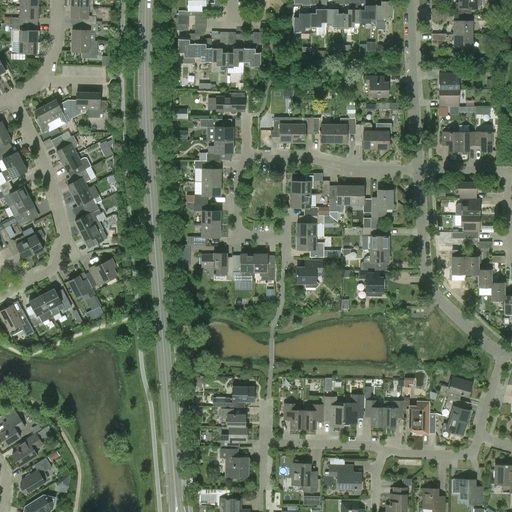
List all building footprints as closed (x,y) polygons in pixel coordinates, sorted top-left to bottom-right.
[(178,16),(178,17),(188,16),(195,16),(204,16),(204,12),(203,12),(203,7),(207,7),(206,0),(192,0),(193,1),(189,1),(189,11),(178,11),(178,16)] [(310,14),(310,27),(322,27),(322,24),(326,24),(326,10),(326,0),(327,0),(326,0),(318,0),(320,0),(320,10),(316,10),(316,14),(310,14)] [(343,14),(343,27),(355,27),(355,24),(359,24),(359,0),(351,0),(351,4),(353,4),(353,10),(349,10),(349,14),(343,14)] [(359,0),(359,24),(370,23),(372,26),(376,26),(376,5),(372,5),(372,1),(366,1),(366,0),(359,0)] [(458,0),(458,3),(455,3),(455,14),(471,14),(471,9),(477,9),(477,6),(480,6),(481,5),(482,4),(482,0),(458,0)] [(381,5),(376,5),(376,26),(376,30),(385,30),(385,19),(388,19),(388,15),(393,15),(393,1),(381,1),(381,5)] [(12,18),(12,24),(27,25),(27,19),(38,19),(38,7),(20,7),(20,18),(12,18)] [(88,8),(71,7),(70,18),(71,18),(71,24),(73,24),(98,25),(101,25),(101,22),(96,22),(96,15),(88,15),(88,8)] [(336,10),(326,10),(326,24),(334,23),(334,27),(343,27),(343,14),(336,14),(336,10)] [(310,27),(310,14),(300,14),(300,18),(294,18),(294,31),(305,31),(305,29),(310,29),(310,27)] [(188,16),(178,17),(178,24),(178,31),(188,31),(188,16)] [(453,34),(472,34),(472,21),(453,21),(453,34)] [(27,25),(12,24),(12,30),(19,31),(19,42),(37,43),(37,31),(26,31),(27,25)] [(73,24),(73,30),(72,30),(72,41),(89,42),(90,33),(98,33),(98,25),(73,24)] [(195,44),(194,58),(200,58),(200,62),(211,62),(211,48),(211,40),(211,39),(205,39),(205,44),(199,44),(199,36),(200,36),(200,37),(203,37),(204,32),(195,32),(195,36),(194,44),(195,44)] [(221,32),(220,40),(234,41),(234,33),(221,32)] [(472,34),(453,34),(453,47),(472,47),(472,34)] [(195,44),(194,44),(190,44),(190,40),(179,40),(178,54),(184,54),(184,57),(194,58),(195,44)] [(89,42),(72,41),(71,52),(84,53),(84,59),(97,59),(97,51),(97,42),(89,42)] [(37,43),(19,42),(19,54),(11,53),(11,60),(26,61),(26,54),(37,54),(37,43)] [(362,43),(362,51),(377,51),(377,43),(362,43)] [(222,48),(211,48),(211,62),(217,62),(217,67),(227,67),(227,53),(222,53),(222,48)] [(227,53),(227,67),(238,67),(238,63),(244,63),(244,49),(233,49),(233,53),(227,53)] [(244,49),(244,63),(249,63),(249,67),(260,67),(260,53),(255,53),(255,49),(244,49)] [(439,90),(458,90),(458,73),(445,73),(445,79),(439,79),(439,90)] [(379,76),(365,76),(365,83),(368,83),(368,96),(387,96),(387,83),(379,83),(379,76)] [(458,105),(458,90),(439,90),(439,100),(445,100),(445,105),(458,105)] [(76,100),(70,100),(70,116),(71,119),(80,114),(80,110),(88,110),(88,93),(77,93),(76,100)] [(88,93),(88,110),(99,110),(99,113),(106,113),(106,101),(100,101),(100,93),(88,93)] [(229,93),(229,96),(216,96),(216,111),(237,111),(237,110),(244,110),(245,93),(237,93),(229,93)] [(207,97),(207,109),(215,110),(215,97),(207,97)] [(68,100),(58,105),(56,100),(45,106),(57,128),(65,124),(65,123),(66,123),(70,121),(71,119),(70,116),(70,100),(68,100)] [(334,125),(334,143),(346,143),(346,135),(354,135),(354,125),(355,125),(355,104),(347,100),(347,115),(349,119),(340,119),(340,125),(334,125)] [(57,128),(45,106),(35,111),(39,118),(35,120),(42,134),(48,131),(49,132),(57,128)] [(438,116),(447,116),(447,106),(438,106),(438,116)] [(475,112),(475,106),(459,107),(459,115),(467,115),(467,112),(475,112)] [(173,119),(187,119),(187,109),(173,109),(173,119)] [(292,125),(291,125),(286,125),(286,118),(274,118),(273,138),(279,138),(279,142),(292,142),(292,125)] [(292,118),(291,125),(292,125),(292,142),(305,142),(305,135),(313,135),(313,118),(292,118)] [(319,118),(313,118),(313,135),(321,135),(321,143),(334,143),(334,125),(321,125),(321,131),(319,131),(319,118)] [(220,119),(206,119),(200,119),(200,127),(214,127),(214,140),(233,140),(233,127),(220,127),(220,119)] [(354,125),(354,135),(355,146),(363,146),(363,149),(376,149),(375,131),(372,131),(371,125),(369,123),(365,123),(363,125),(355,125),(354,125)] [(388,149),(388,134),(391,134),(391,123),(375,123),(375,131),(376,149),(388,149)] [(475,132),(469,132),(469,126),(458,126),(458,128),(459,128),(458,151),(469,151),(469,145),(475,146),(475,132)] [(448,128),(448,132),(442,132),(442,145),(448,145),(448,151),(458,151),(459,128),(458,128),(448,128)] [(187,131),(173,131),(172,139),(187,139),(187,131)] [(0,134),(0,154),(5,152),(2,146),(12,142),(6,132),(0,134)] [(491,132),(475,132),(475,146),(480,146),(480,152),(491,152),(491,132)] [(54,146),(64,140),(61,136),(51,141),(54,146)] [(64,140),(54,146),(62,162),(77,154),(74,148),(76,147),(77,144),(73,136),(64,140)] [(206,153),(206,161),(208,161),(208,162),(220,162),(220,154),(233,154),(233,140),(214,140),(214,146),(208,146),(208,153),(206,153)] [(108,141),(100,145),(106,157),(113,154),(108,141)] [(5,152),(0,154),(0,161),(2,160),(7,169),(22,162),(17,152),(7,157),(5,152)] [(80,160),(77,154),(62,162),(67,173),(70,178),(85,170),(91,166),(87,158),(84,158),(80,160)] [(208,161),(206,161),(193,161),(193,170),(201,170),(201,182),(220,182),(221,169),(208,169),(208,162),(208,161)] [(1,173),(6,182),(0,185),(0,192),(1,192),(11,186),(9,181),(12,179),(27,172),(22,162),(7,169),(1,173)] [(186,169),(185,162),(170,162),(171,170),(186,169)] [(70,178),(73,183),(67,186),(73,196),(88,188),(85,183),(90,180),(85,170),(70,178)] [(193,194),(193,195),(186,195),(186,203),(208,203),(208,195),(220,196),(220,182),(201,182),(201,194),(193,194)] [(291,194),(310,195),(310,182),(291,182),(291,194)] [(460,199),(463,199),(472,199),(472,194),(476,194),(476,183),(457,183),(457,193),(460,193),(460,199)] [(94,185),(88,188),(73,196),(78,206),(81,211),(96,204),(93,199),(100,196),(94,185)] [(14,192),(11,186),(1,192),(9,207),(14,204),(29,197),(24,187),(14,192)] [(350,205),(350,186),(336,186),(336,198),(329,198),(329,212),(336,213),(342,213),(343,205),(350,205)] [(363,186),(350,186),(350,205),(362,205),(363,205),(363,199),(363,186)] [(363,205),(362,205),(362,213),(370,213),(370,216),(370,228),(375,228),(376,225),(378,225),(378,216),(384,216),(384,208),(391,208),(391,190),(377,190),(377,198),(370,198),(370,199),(363,199),(363,205)] [(310,195),(291,194),(290,207),(303,208),(303,216),(309,216),(318,215),(318,208),(310,208),(310,195)] [(34,207),(29,197),(14,204),(9,207),(14,217),(17,222),(37,212),(34,207)] [(463,204),(461,204),(458,204),(455,207),(455,216),(461,216),(479,216),(479,205),(476,205),(476,199),(472,199),(463,199),(463,204)] [(186,203),(186,207),(190,211),(193,211),(201,211),(201,224),(220,224),(220,210),(208,210),(208,203),(186,203)] [(81,211),(84,217),(75,222),(80,232),(99,222),(96,216),(101,214),(96,204),(81,211)] [(39,217),(37,212),(17,222),(19,227),(39,217)] [(309,216),(309,223),(296,223),(296,236),(315,236),(315,224),(323,224),(323,215),(318,215),(309,216)] [(461,216),(461,227),(463,227),(463,232),(476,232),(476,227),(480,227),(479,216),(461,216)] [(99,222),(80,232),(86,242),(88,248),(107,238),(99,222)] [(220,224),(201,224),(201,237),(193,237),(193,245),(207,245),(207,238),(220,238),(220,224)] [(16,236),(10,226),(0,230),(0,233),(5,242),(16,236)] [(43,250),(39,241),(45,238),(41,229),(34,233),(31,227),(22,232),(24,236),(23,236),(34,255),(43,250)] [(370,228),(362,228),(362,236),(369,236),(369,249),(388,249),(388,236),(375,235),(375,228),(370,228)] [(34,255),(23,236),(14,241),(24,260),(34,255)] [(315,236),(296,236),(296,250),(309,250),(309,258),(323,258),(323,243),(315,243),(315,236)] [(364,259),(364,262),(362,262),(362,270),(375,270),(387,270),(387,263),(388,263),(388,249),(369,249),(369,257),(366,257),(364,259)] [(465,252),(457,252),(452,252),(452,275),(465,275),(465,257),(465,252)] [(478,275),(479,270),(478,252),(473,252),(473,257),(465,257),(465,275),(478,275)] [(214,255),(213,267),(213,274),(226,274),(232,274),(233,266),(233,260),(226,260),(226,253),(214,253),(214,255)] [(233,266),(232,274),(232,280),(241,280),(241,272),(253,272),(254,254),(240,254),(240,266),(233,266)] [(254,254),(253,272),(259,273),(259,276),(261,276),(261,281),(274,281),(275,256),(267,256),(267,254),(254,254)] [(213,267),(214,255),(202,255),(202,267),(213,267)] [(89,269),(97,286),(116,276),(113,269),(116,268),(111,260),(98,266),(97,265),(89,269)] [(319,285),(316,282),(316,275),(324,275),(324,261),(310,261),(310,267),(296,267),(297,283),(305,283),(305,288),(316,288),(319,285)] [(479,270),(478,275),(478,288),(491,288),(491,283),(491,265),(486,265),(486,270),(479,270)] [(376,277),(375,270),(362,270),(359,269),(359,279),(365,279),(365,291),(367,291),(367,297),(382,297),(382,291),(385,291),(385,279),(382,279),(382,277),(376,277)] [(94,297),(93,295),(95,294),(92,289),(91,287),(86,290),(79,276),(78,277),(77,276),(75,275),(69,278),(69,280),(69,281),(68,282),(76,298),(83,294),(84,296),(83,297),(87,304),(88,303),(92,311),(96,308),(98,312),(103,310),(96,296),(94,297)] [(499,283),(491,283),(491,288),(491,301),(504,301),(505,296),(504,278),(499,278),(499,283)] [(62,289),(56,293),(54,289),(53,290),(52,287),(45,290),(47,293),(42,296),(53,317),(59,313),(58,311),(62,309),(63,311),(71,307),(62,289)] [(29,302),(31,306),(25,309),(34,327),(53,317),(42,296),(37,298),(35,296),(29,299),(30,302),(29,302)] [(22,309),(16,312),(12,306),(0,311),(0,315),(2,320),(1,320),(1,323),(2,325),(4,325),(5,325),(9,332),(11,336),(22,330),(26,336),(34,332),(22,309)] [(449,397),(460,400),(461,395),(462,395),(463,394),(468,396),(472,383),(453,377),(450,388),(441,385),(439,394),(449,397)] [(233,387),(233,398),(212,397),(212,407),(244,407),(244,401),(254,401),(254,388),(233,387)] [(343,402),(343,405),(344,422),(357,423),(357,411),(364,411),(364,395),(352,395),(352,402),(343,402)] [(324,404),(324,413),(330,413),(330,425),(344,425),(344,422),(343,405),(336,405),(336,397),(324,397),(324,404)] [(449,397),(447,403),(445,408),(449,409),(451,412),(449,417),(466,423),(468,418),(469,419),(472,411),(458,407),(460,400),(449,397)] [(384,406),(383,406),(377,406),(377,400),(366,400),(366,412),(371,413),(371,426),(383,426),(384,406)] [(384,401),(383,406),(384,406),(383,426),(396,426),(396,413),(403,413),(403,401),(396,401),(384,401)] [(303,428),(304,410),(296,409),(296,403),(284,403),(283,417),(291,417),(290,428),(303,428)] [(435,414),(428,414),(428,403),(417,403),(417,407),(410,407),(409,434),(427,434),(435,434),(435,414)] [(311,410),(304,410),(303,428),(316,428),(316,417),(323,417),(324,413),(324,404),(311,404),(311,410)] [(229,428),(245,428),(246,415),(233,415),(233,410),(221,410),(221,419),(227,419),(227,428),(229,428)] [(6,422),(10,428),(0,434),(0,436),(6,446),(20,437),(17,432),(25,427),(18,416),(6,422)] [(449,417),(447,424),(443,423),(441,429),(463,435),(466,423),(449,417)] [(229,436),(223,436),(220,436),(220,445),(235,445),(235,440),(247,441),(247,428),(245,428),(229,428),(229,436)] [(14,446),(18,452),(12,456),(19,467),(37,456),(34,451),(43,445),(36,433),(14,446)] [(238,450),(221,450),(221,458),(226,458),(226,478),(247,478),(247,470),(248,470),(249,458),(238,458),(238,450)] [(21,481),(23,484),(20,486),(25,494),(28,493),(36,488),(45,482),(40,475),(52,468),(46,458),(34,466),(37,471),(21,481)] [(310,464),(292,463),(292,478),(298,478),(298,485),(304,485),(304,491),(317,492),(317,479),(310,478),(310,464)] [(350,466),(338,466),(328,466),(328,476),(337,477),(337,488),(361,489),(361,473),(350,473),(350,466)] [(510,466),(495,466),(495,484),(502,484),(502,493),(511,492),(511,476),(510,477),(510,466)] [(475,480),(460,480),(452,480),(452,494),(460,494),(460,498),(468,499),(468,504),(481,505),(482,491),(475,491),(475,480)] [(406,511),(407,488),(393,488),(393,494),(390,494),(390,506),(386,506),(385,511),(406,511)] [(438,489),(423,489),(422,508),(432,508),(432,511),(443,511),(444,503),(438,503),(438,489)] [(50,511),(54,499),(44,497),(26,508),(24,511),(50,511)] [(320,506),(320,497),(303,497),(303,505),(320,506)] [(240,499),(224,499),(219,499),(219,506),(224,509),(223,511),(249,511),(250,510),(240,510),(240,499)] [(358,503),(341,502),(340,511),(363,511),(364,509),(358,509),(358,503)]
